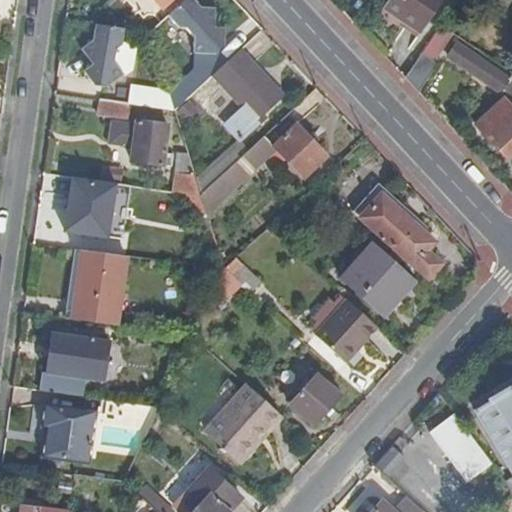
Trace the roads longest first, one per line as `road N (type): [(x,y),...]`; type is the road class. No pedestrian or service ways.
road 1 (tertiary): [(511,246),(279,0)]
road 2 (residential): [(0,326),(46,0)]
road 3 (residential): [(292,511),(511,270)]
